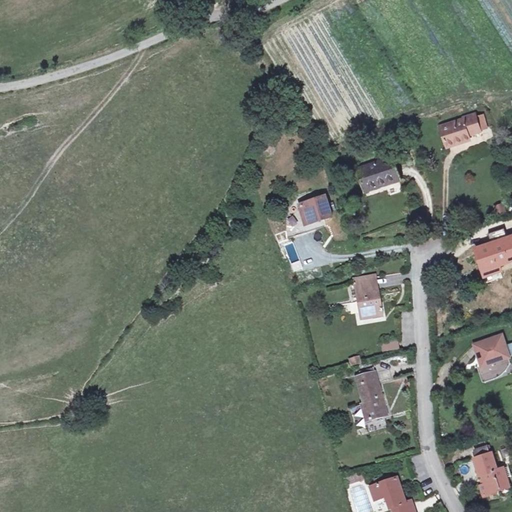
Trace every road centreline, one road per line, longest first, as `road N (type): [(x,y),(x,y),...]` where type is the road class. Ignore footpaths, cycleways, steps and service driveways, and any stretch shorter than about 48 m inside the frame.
road 1 (unclassified): [(0,87),(276,0)]
road 2 (residential): [(459,511),(434,467),(418,353),(429,252)]
